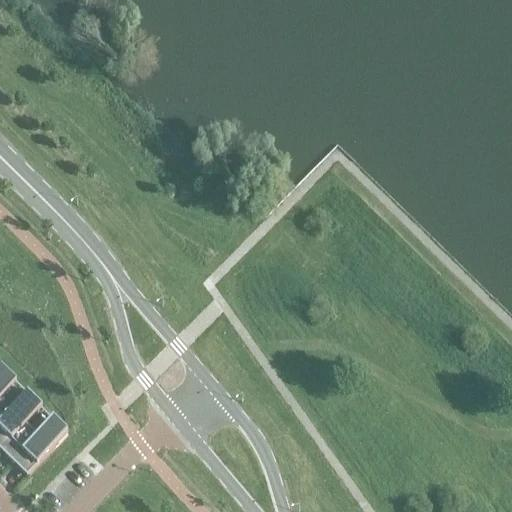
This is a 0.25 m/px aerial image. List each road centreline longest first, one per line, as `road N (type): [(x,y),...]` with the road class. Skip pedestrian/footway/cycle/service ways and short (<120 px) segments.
road 1 (secondary): [(109,279),(88,247),(0,161)]
road 2 (secondary): [(109,279),(126,349),(174,418)]
road 3 (secondary): [(281,511),(255,436),(210,384)]
road 4 (secondary): [(210,384),(141,303),(109,279)]
road 5 (residential): [(75,511),(174,418)]
road 6 (secondary): [(174,418),(255,511)]
